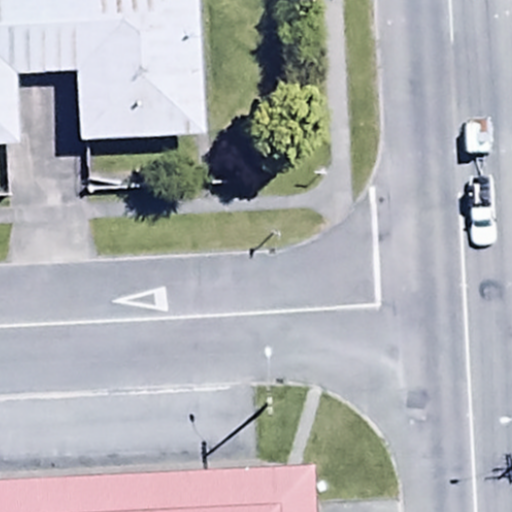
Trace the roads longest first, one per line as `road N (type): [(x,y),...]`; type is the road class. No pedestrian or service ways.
road 1 (residential): [(460,304),(0,333)]
road 2 (secondary): [(471,511),(460,304)]
road 3 (secondary): [(460,304),(450,121)]
road 4 (secondary): [(450,121),(444,0)]
